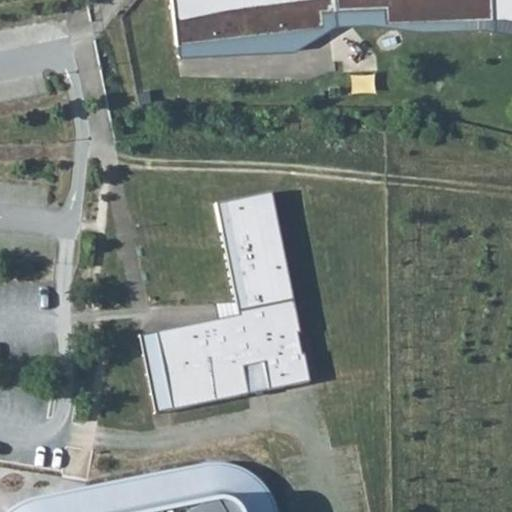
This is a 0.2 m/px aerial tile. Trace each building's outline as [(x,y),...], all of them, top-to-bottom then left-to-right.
[(170,0),(175,44),(323,28),(321,11),(334,10),(383,8),(384,24),(491,19),(490,0),(170,0)] [(511,0),(490,0),(491,19),(384,24),(383,8),(334,10),(321,11),(323,28),(175,44),(177,56),(293,52),(335,27),(368,25),(420,31),(480,28),(511,34),(511,0)] [(138,60),(144,98),(168,94),(162,56),(138,60)] [(271,190),(212,203),(236,320),(146,339),(161,413),(311,382),(271,190)] [(356,384),(327,390),(332,414),(361,408),(356,384)] [(282,511),(281,506),(274,491),(263,476),(246,468),(228,461),(217,461),(40,495),(26,501),(16,507),(10,511),(282,511)]
